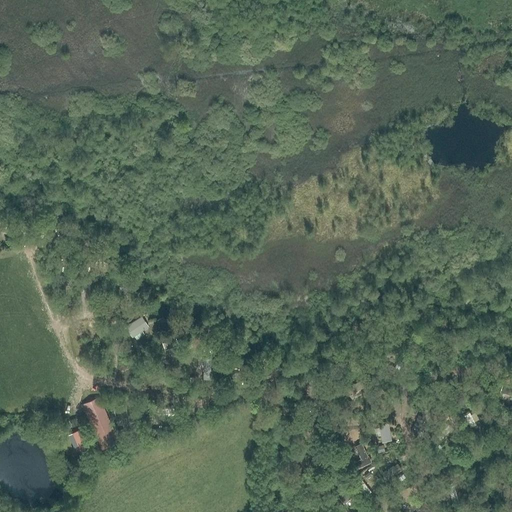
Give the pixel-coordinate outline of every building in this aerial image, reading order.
[(63,246),(58,249),(61,254),(66,251),(63,246)] [(61,275),(62,284),(74,283),(75,267),(68,267),(68,275),(61,275)] [(136,293),(137,284),(120,282),(119,291),(136,293)] [(149,328),(142,317),(125,328),(132,338),(149,328)] [(177,345),(175,339),(163,343),(165,349),(177,345)] [(195,352),(195,364),(207,364),(207,352),(195,352)] [(511,386),(503,383),(500,392),(511,395),(511,386)] [(100,397),(82,404),(102,451),(119,443),(100,397)] [(125,404),(118,406),(124,426),(131,425),(125,404)] [(470,412),(465,414),(471,426),(476,423),(470,412)] [(419,414),(411,432),(419,435),(426,418),(419,414)] [(70,421),(72,427),(79,424),(76,418),(75,419),(70,421)] [(391,440),(388,424),(379,425),(379,427),(375,428),(376,435),(380,434),(382,442),(391,440)] [(85,426),(72,430),(78,448),(92,444),(85,426)] [(361,458),(354,462),(357,469),(365,465),(364,464),(371,460),(362,443),(355,446),(361,458)] [(342,453),(326,453),(326,462),(341,462),(342,453)] [(381,466),(386,476),(402,469),(398,459),(381,466)] [(362,478),(358,480),(367,493),(371,490),(362,478)] [(343,485),(335,491),(345,504),(353,497),(343,485)]
